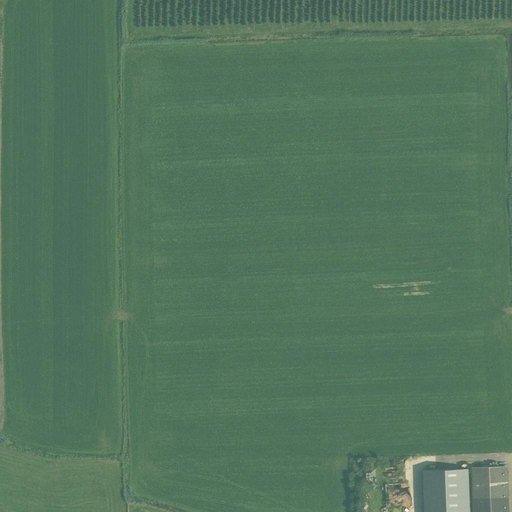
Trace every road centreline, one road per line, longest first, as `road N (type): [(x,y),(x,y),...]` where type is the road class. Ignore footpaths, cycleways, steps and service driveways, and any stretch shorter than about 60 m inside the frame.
road 1 (track): [(126,454),(121,0)]
road 2 (track): [(174,511),(132,497),(126,454),(61,452),(0,435)]
